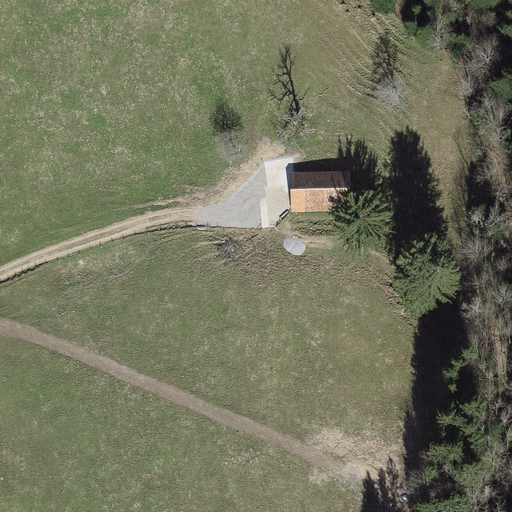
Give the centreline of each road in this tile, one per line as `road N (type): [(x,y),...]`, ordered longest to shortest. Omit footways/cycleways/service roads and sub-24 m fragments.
road 1 (track): [(0,325),(221,409),(402,498)]
road 2 (track): [(0,273),(162,228),(265,213)]
